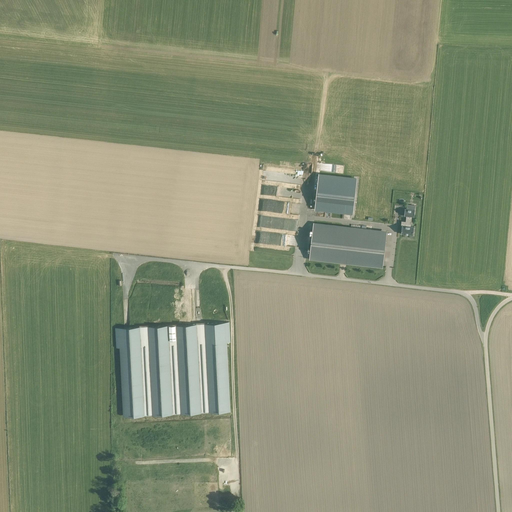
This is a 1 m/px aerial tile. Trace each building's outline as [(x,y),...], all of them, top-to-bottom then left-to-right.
[(316,202),(315,209),(328,210),(352,213),(356,179),(319,174),(316,202)] [(260,200),(259,210),(272,212),(272,208),(269,207),(270,201),(260,200)] [(406,216),(405,225),(411,225),(412,216),(414,217),(415,210),(405,209),(404,216),(406,216)] [(386,232),(314,224),(310,258),(382,266),(386,232)] [(411,225),(405,225),(405,226),(402,225),(401,233),(413,235),(414,227),(411,226),(411,225)] [(226,342),(230,342),(229,322),(116,328),(117,348),(121,348),(124,415),(230,410),(226,342)]
